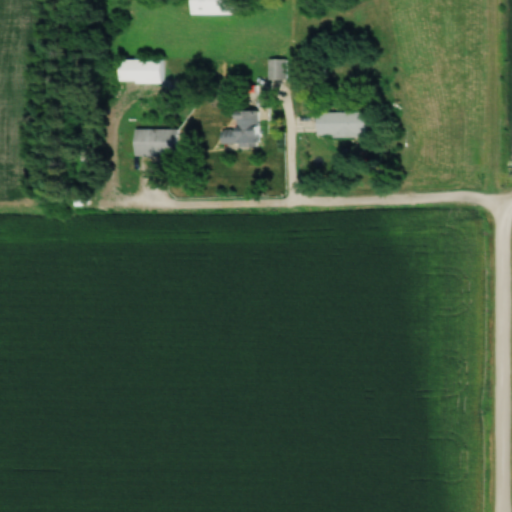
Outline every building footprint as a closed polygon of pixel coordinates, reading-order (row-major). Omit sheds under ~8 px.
[(241,0),(197,0),(198,15),(242,15),(241,0)] [(292,80),(291,60),(272,60),(272,81),(292,80)] [(129,84),(173,84),(173,61),(129,61),(129,84)] [(227,130),(228,146),(262,146),(262,111),(241,112),(241,130),(227,130)] [(369,138),(369,113),(323,113),(323,138),(369,138)] [(141,157),(187,157),(187,130),(141,130),(141,157)]
